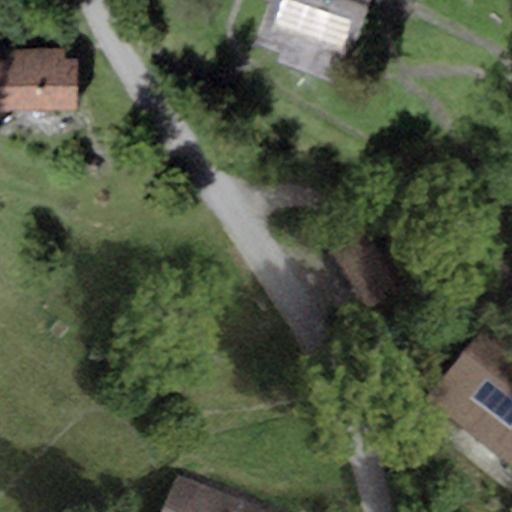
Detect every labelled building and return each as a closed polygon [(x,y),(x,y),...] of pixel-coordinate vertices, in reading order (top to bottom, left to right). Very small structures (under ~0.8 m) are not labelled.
[(253,0),(269,5),(254,45),(282,55),(279,64),(327,82),(357,0),(253,0)] [(8,60),(0,59),(0,112),(77,112),(77,59),(65,59),(65,51),(8,51),(8,60)] [(331,263),(366,323),(401,306),(364,245),(331,263)] [(511,346),(492,331),(425,417),(511,485),(511,346)] [(249,511),(178,486),(168,511),(249,511)]
